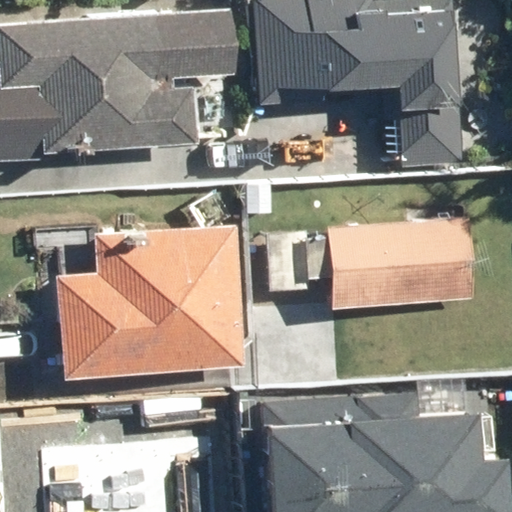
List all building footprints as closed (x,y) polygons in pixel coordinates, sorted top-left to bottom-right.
[(423,0),(424,5),(305,7),(304,0),(246,0),(248,93),(372,91),(372,112),(381,112),(381,161),(449,160),(446,0),(423,0)] [(217,14),(0,18),(0,164),(27,164),(26,154),(182,151),(180,83),(219,83),(217,14)] [(453,223),(310,229),(313,309),(456,303),(453,223)] [(40,276),(44,378),(232,372),(227,225),(56,230),(57,275),(40,276)] [(292,233),(256,231),(253,290),(289,291),(292,233)] [(250,511),(489,511),(487,411),(458,412),(458,375),(401,376),(401,399),(248,403),(250,511)] [(0,511),(227,511),(222,406),(100,412),(105,507),(0,511)]
